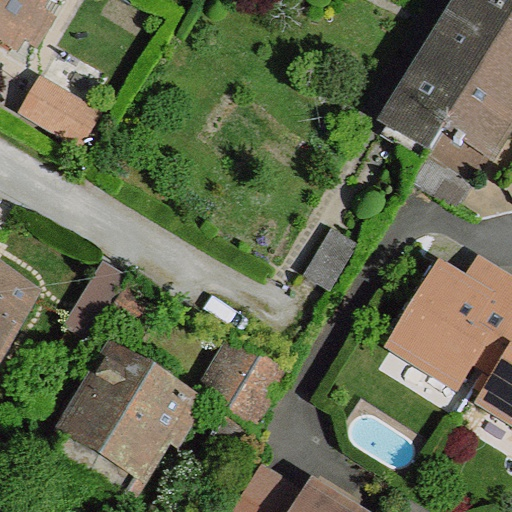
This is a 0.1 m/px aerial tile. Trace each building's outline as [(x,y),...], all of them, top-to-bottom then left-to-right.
[(0,0),(0,36),(15,45),(42,0),(0,0)] [(488,157),(511,119),(511,16),(496,6),(485,0),(465,0),(388,125),(432,153),(446,130),(488,157)] [(511,0),(499,0),(496,6),(511,16),(511,0)] [(98,118),(42,85),(25,114),(81,148),(98,118)] [(334,233),(306,279),(330,293),(358,247),(334,233)] [(130,280),(103,264),(65,329),(92,345),(130,280)] [(0,355),(35,296),(0,273),(0,355)] [(487,302),(441,274),(393,350),(458,390),(475,364),(488,371),(511,330),(511,286),(502,280),(487,302)] [(511,330),(488,371),(499,378),(483,406),(511,423),(511,330)] [(287,377),(237,347),(205,397),(256,429),(287,377)] [(186,403),(115,360),(54,460),(125,503),(186,403)] [(303,511),(310,502),(264,474),(240,511),(303,511)] [(344,511),(315,494),(310,502),(303,511),(344,511)]
